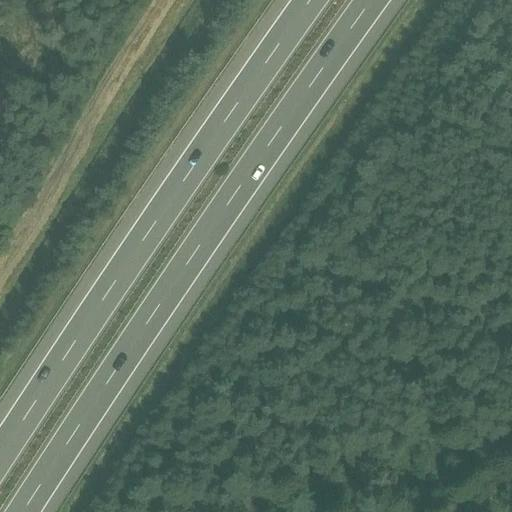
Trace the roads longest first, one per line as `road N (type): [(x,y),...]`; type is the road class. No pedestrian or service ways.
road 1 (motorway): [(25,511),(373,0)]
road 2 (motorway): [(311,0),(0,457)]
